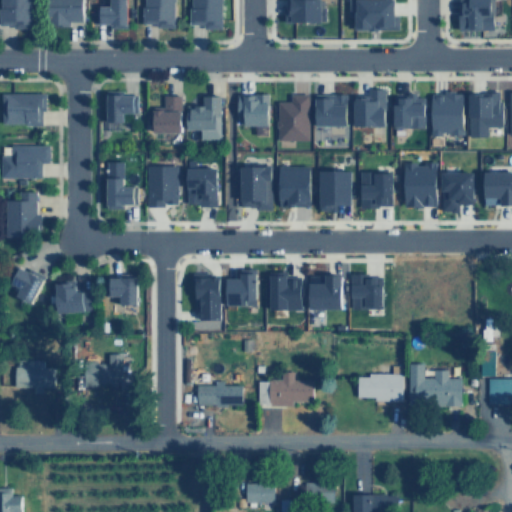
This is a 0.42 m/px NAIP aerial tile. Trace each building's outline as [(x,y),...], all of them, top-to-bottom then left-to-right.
[(0,0),(32,0),(32,25),(12,26),(12,21),(0,21),(0,0)] [(43,0),(43,23),(69,23),(69,20),(79,20),(79,0),(43,0)] [(94,6),(109,6),(109,0),(126,0),(126,27),(108,27),(108,21),(94,21),(94,6)] [(143,0),(172,0),(172,25),(155,25),(155,21),(143,21),(143,0)] [(189,0),(221,0),(221,27),(203,26),(203,21),(189,21),(189,0)] [(285,0),(324,0),(324,18),(285,18),(285,0)] [(349,0),(399,0),(399,26),(353,26),(353,15),(349,15),(349,0)] [(462,0),(497,0),(497,26),(462,26),(462,0)] [(103,89),(123,89),(123,92),(133,92),(132,112),(122,112),(122,119),(103,119),(103,89)] [(0,92),(45,92),(45,109),(39,109),(39,122),(0,122),(0,92)] [(379,92),(361,92),(361,97),(348,98),(348,126),(380,126),(379,92)] [(465,92),(465,137),(484,137),(484,129),(498,129),(498,103),(495,103),(495,92),(465,92)] [(152,105),(151,132),(180,132),(180,94),(162,94),(162,105),(152,105)] [(201,95),(201,103),(185,103),(185,129),(197,129),(197,139),(220,139),(220,95),(201,95)] [(427,96),(426,134),(459,134),(459,96),(427,96)] [(283,97),(302,97),(302,143),(269,143),(270,105),(283,105),(283,97)] [(229,99),(262,98),(262,127),(230,127),(229,99)] [(310,98),(340,98),(340,127),(310,127),(310,98)] [(387,98),(411,98),(411,102),(422,102),(422,130),(387,129),(387,98)] [(48,142),(48,160),(39,160),(39,177),(0,177),(0,153),(9,153),(9,143),(48,142)] [(399,164),(432,165),(431,207),(398,206),(399,164)] [(145,165),(144,206),(162,207),(162,202),(175,203),(175,166),(145,165)] [(185,168),(220,168),(220,196),(217,196),(217,204),(198,204),(198,202),(185,202),(185,168)] [(233,169),(264,170),(264,205),(232,205),(233,169)] [(272,169),(304,169),(304,208),(272,208),(272,169)] [(314,172),(346,171),(346,205),(326,205),(326,209),(314,209),(314,172)] [(438,171),(471,172),(470,202),(454,201),(454,213),(437,212),(438,171)] [(482,172),(511,172),(511,203),(497,203),(497,197),(482,197),(482,172)] [(353,175),(389,175),(389,204),(373,204),(373,210),(353,210),(353,175)] [(104,177),(104,206),(132,206),(132,184),(120,184),(120,177),(104,177)] [(2,236),(2,196),(16,196),(16,190),(35,191),(35,212),(38,212),(38,237),(2,236)] [(0,276),(7,262),(41,279),(27,307),(9,298),(15,286),(0,278),(0,276)] [(103,277),(118,277),(118,271),(137,272),(136,303),(118,302),(118,295),(103,294),(103,277)] [(223,278),(239,277),(239,272),(254,271),(254,300),(245,300),(245,306),(224,306),(223,278)] [(338,271),(320,272),(320,283),(308,284),(310,308),(340,306),(338,271)] [(348,273),(378,272),(380,305),(350,306),(348,273)] [(268,274),(288,274),(288,280),(297,280),(297,291),(302,291),(302,302),(298,302),(298,312),(286,312),(286,308),(269,308),(268,274)] [(192,278),(218,277),(219,320),(197,320),(196,302),(192,302),(192,278)] [(72,278),(52,280),(54,310),(82,308),(81,289),(73,289),(72,278)] [(15,356),(42,358),(41,365),(52,366),(50,386),(39,386),(39,392),(31,391),(32,385),(13,384),(15,356)] [(120,386),(120,359),(81,359),(81,386),(120,386)] [(458,376),(445,376),(445,368),(431,367),(431,376),(418,375),(416,401),(456,403),(458,376)] [(353,373),(399,373),(399,398),(353,398),(353,373)] [(312,379),(311,403),(291,401),(289,407),(266,405),(267,376),(312,379)] [(511,402),(511,376),(484,376),(484,402),(511,402)] [(239,405),(239,381),(192,381),(192,405),(239,405)] [(246,501),(274,501),(274,483),(246,483),(246,501)] [(329,500),(329,484),(304,484),(304,500),(329,500)] [(19,511),(19,494),(9,494),(9,487),(0,486),(0,511),(19,511)] [(350,493),(350,511),(395,511),(395,492),(350,493)] [(295,511),(295,499),(276,499),(276,511),(295,511)]
